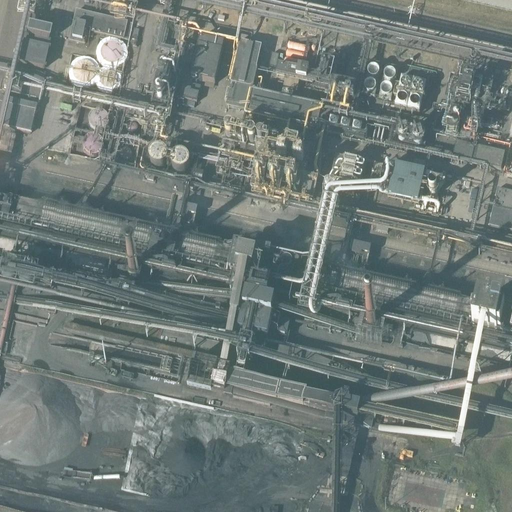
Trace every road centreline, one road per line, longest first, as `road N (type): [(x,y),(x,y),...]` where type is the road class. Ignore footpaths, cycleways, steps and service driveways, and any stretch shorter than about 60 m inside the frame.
road 1 (unknown): [(0,470),(156,503),(192,507),(318,492),(375,511)]
road 2 (unclassified): [(511,46),(299,0)]
